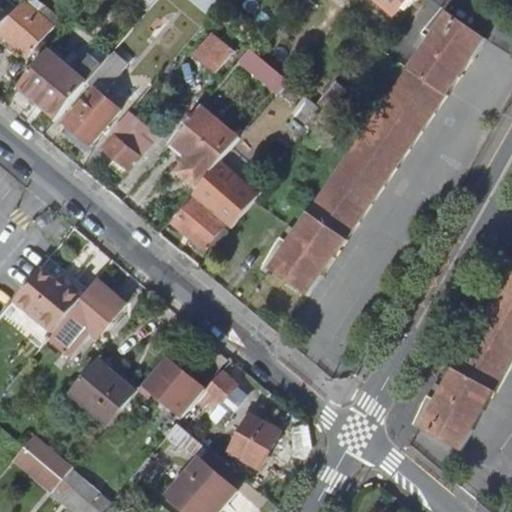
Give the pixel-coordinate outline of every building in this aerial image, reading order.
[(19,10),(8,0),(0,0),(0,32),(19,10)] [(227,0),(193,0),(213,16),(227,0)] [(408,0),(379,0),(397,14),(408,0)] [(56,28),(26,2),(19,10),(0,32),(31,58),(56,28)] [(443,7),(425,33),(431,37),(291,242),(285,238),(267,265),(312,295),(487,37),(443,7)] [(237,52),(215,33),(197,54),(220,72),(237,52)] [(242,61),(282,94),(292,81),(252,48),(242,61)] [(91,83),(51,49),(22,83),(62,116),(89,84),(91,83)] [(131,64),(117,52),(91,83),(89,84),(96,91),(82,109),(80,108),(67,122),(94,144),(123,110),(105,94),(131,64)] [(330,96),(340,105),(346,98),(353,90),(342,81),(330,96)] [(356,106),(346,98),(340,105),(332,115),(310,141),(321,150),(356,106)] [(179,172),(200,190),(241,141),(202,108),(178,137),(196,153),(190,160),(179,172)] [(161,138),(132,113),(115,133),(119,136),(108,148),(118,158),(113,165),(126,176),(132,169),(133,171),(161,138)] [(171,145),(190,160),(196,153),(178,137),(171,145)] [(231,223),(200,197),(177,223),(209,250),(231,223)] [(413,423),(419,427),(462,451),(511,362),(511,262),(443,385),(436,397),(429,394),(413,423)] [(88,297),(72,283),(67,289),(56,280),(43,269),(15,302),(56,335),(88,297)] [(62,274),(56,280),(67,289),(72,283),(62,274)] [(128,307),(100,283),(88,297),(56,335),(50,341),(72,358),(94,334),(100,340),(128,307)] [(204,382),(179,361),(167,375),(160,370),(140,394),(138,395),(146,402),(149,398),(181,425),(200,402),(206,394),(199,388),(204,382)] [(140,394),(102,362),(76,392),(114,425),(138,395),(140,394)] [(241,386),(225,372),(206,394),(200,402),(216,416),(241,386)] [(284,432),(254,415),(233,452),(264,469),(284,432)] [(171,436),(201,462),(203,460),(211,450),(181,425),(171,436)] [(76,469),(37,437),(28,448),(67,481),(76,470),(76,469)] [(18,461),(57,492),(67,481),(28,448),(18,461)] [(160,463),(154,457),(134,480),(141,486),(160,463)] [(203,460),(201,462),(174,495),(194,511),(222,511),(240,491),(203,460)] [(107,511),(115,503),(76,470),(67,481),(104,511),(107,511)]
